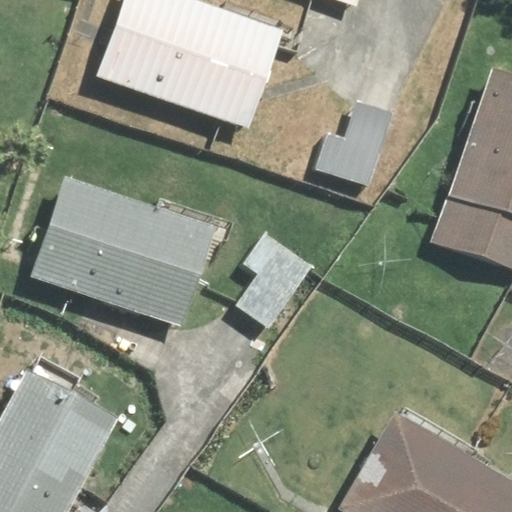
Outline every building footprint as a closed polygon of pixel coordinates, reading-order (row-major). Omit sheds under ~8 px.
[(0,0),(0,46),(22,28),(0,0)] [(164,0),(118,0),(89,85),(241,138),(276,39),(164,0)] [(511,85),(483,75),(425,249),(511,277),(511,85)] [(392,117),(327,100),(307,176),(372,193),(392,117)] [(56,187),(23,287),(175,336),(208,236),(56,187)] [(248,280),(228,310),(265,334),(307,271),(258,239),(236,272),(248,280)] [(19,377),(0,413),(0,511),(67,511),(113,426),(19,377)] [(511,511),(511,491),(386,420),(332,511),(511,511)]
